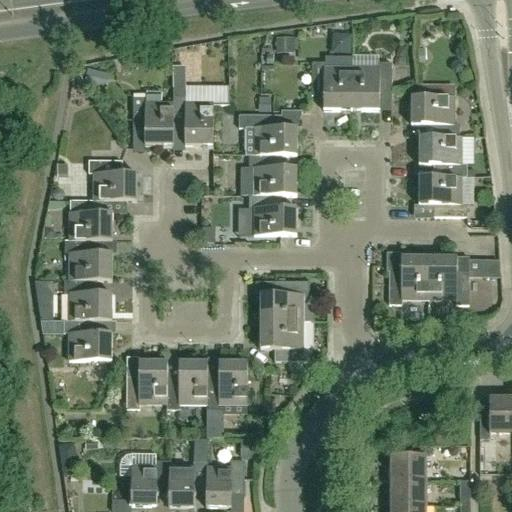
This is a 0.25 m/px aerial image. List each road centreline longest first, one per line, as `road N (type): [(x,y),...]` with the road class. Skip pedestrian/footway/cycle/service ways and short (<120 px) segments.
road 1 (residential): [(325,256),(235,255),(210,259),(191,277),(166,273),(158,251),(157,172)]
road 2 (tertiary): [(0,33),(246,0)]
road 3 (residential): [(372,229),(371,166),(361,156),(336,156),(324,169),(325,256)]
road 4 (unclassified): [(483,0),(511,178)]
road 5 (residential): [(288,511),(285,461),(351,366)]
road 6 (residential): [(351,366),(511,346)]
